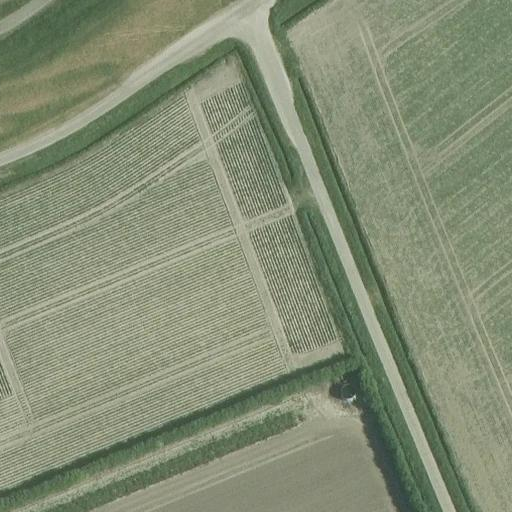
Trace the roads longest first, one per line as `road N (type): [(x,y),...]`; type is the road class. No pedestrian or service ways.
road 1 (unclassified): [(455,511),(253,22)]
road 2 (unclassified): [(0,160),(60,138),(253,22)]
